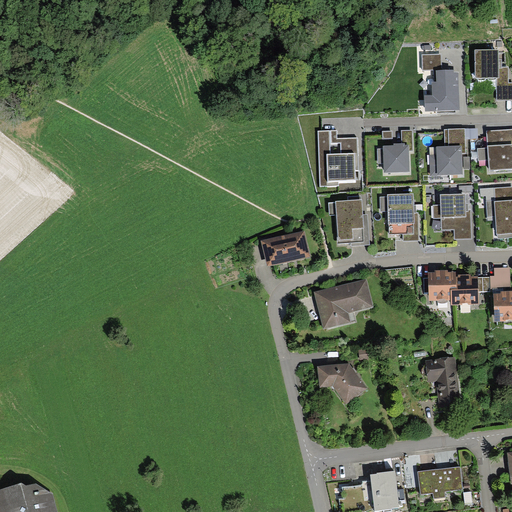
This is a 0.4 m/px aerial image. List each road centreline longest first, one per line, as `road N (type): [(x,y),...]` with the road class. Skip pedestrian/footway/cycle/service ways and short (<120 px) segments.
road 1 (residential): [(310,460),(273,309),(287,283),(390,260),(511,255)]
road 2 (residential): [(511,118),(329,125)]
road 3 (residential): [(310,460),(480,437)]
